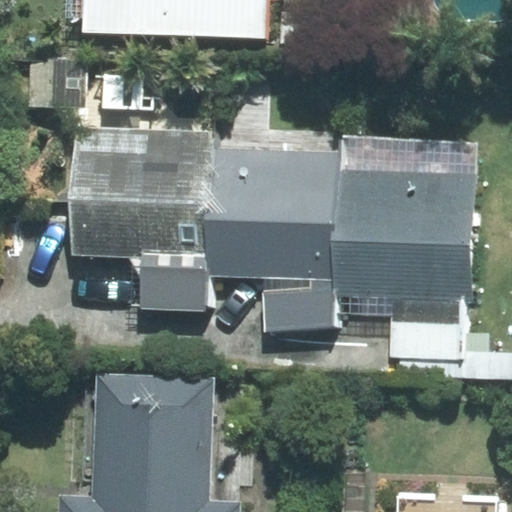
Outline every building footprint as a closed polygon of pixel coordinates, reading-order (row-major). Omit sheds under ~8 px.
[(65,0),(65,24),(83,25),(83,32),(267,38),(268,0),(65,0)] [(299,0),(283,0),(282,47),(491,53),(492,27),(511,27),(511,0),(434,0),(434,18),(426,17),(427,2),(407,2),(407,0),(310,0),(310,15),(299,15),(299,0)] [(212,133),(75,128),(70,255),(143,258),(142,305),(207,307),(208,275),(211,150),(212,133)] [(340,153),(211,150),(208,275),(266,278),(264,331),(333,326),(334,289),(339,170),(340,153)] [(473,174),(339,170),(334,289),(392,293),(389,356),(458,360),(460,298),(470,298),(473,174)] [(214,378),(97,373),(92,498),(61,497),(60,511),(238,511),(239,502),(209,501),(214,378)] [(495,511),(496,501),(397,498),(396,511),(495,511)]
